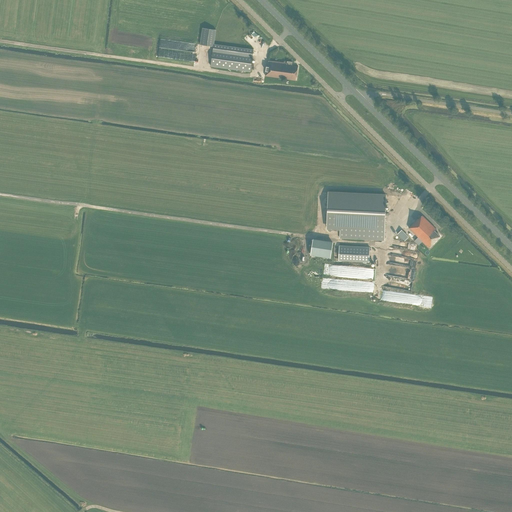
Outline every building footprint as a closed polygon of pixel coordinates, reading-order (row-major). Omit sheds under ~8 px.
[(213,46),(216,30),(203,28),(200,45),(213,46)] [(268,47),(252,31),(243,40),(257,53),(259,51),(261,53),(268,47)] [(172,42),(171,52),(199,55),(201,45),(172,42)] [(211,66),(250,72),(253,55),(213,50),(211,66)] [(197,67),(199,58),(159,53),(158,62),(197,67)] [(265,76),(296,80),(298,66),(292,65),(292,62),(287,61),(287,63),(268,61),(267,66),(266,66),(265,76)] [(405,190),(400,200),(413,206),(418,196),(405,190)] [(386,194),(328,191),(326,229),(340,230),(339,238),(384,240),(386,194)] [(436,229),(422,215),(419,219),(418,218),(409,228),(429,248),(440,236),(434,230),(436,229)] [(405,241),(408,237),(401,230),(398,234),(405,241)] [(333,243),(313,240),(310,255),(331,258),(333,243)] [(370,247),(339,246),(338,261),(369,262),(370,247)] [(381,286),(412,291),(415,269),(409,268),(409,266),(404,265),(405,265),(414,266),(415,260),(393,257),(392,263),(385,262),(383,276),(381,286)] [(335,275),(335,278),(343,278),(344,278),(372,279),(373,279),(373,272),(371,268),(371,265),(366,265),(366,264),(365,264),(366,266),(361,268),(339,267),(337,267),(337,269),(341,269),(339,270),(340,274),(335,275)] [(346,281),(346,292),(350,292),(350,291),(368,292),(368,286),(373,287),(372,292),(376,292),(376,282),(346,281)]
